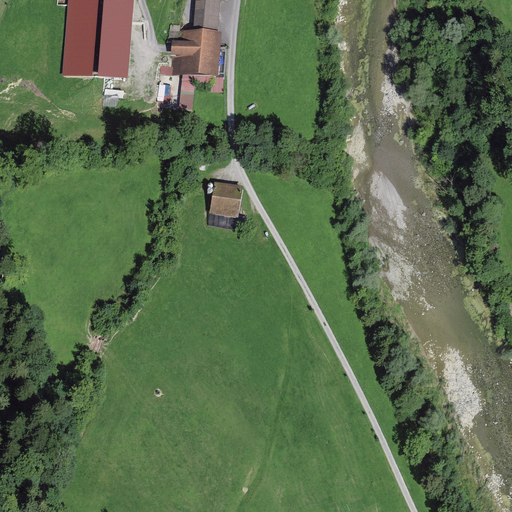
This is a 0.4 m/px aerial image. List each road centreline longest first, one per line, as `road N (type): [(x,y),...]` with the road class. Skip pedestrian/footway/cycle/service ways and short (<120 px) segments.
road 1 (track): [(233,151),(414,511)]
road 2 (track): [(295,271),(274,428),(238,511)]
